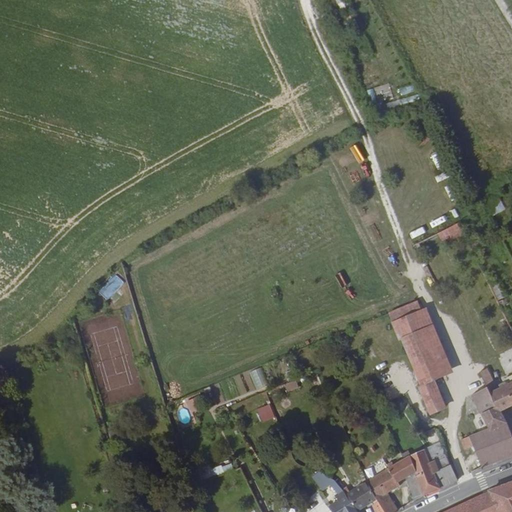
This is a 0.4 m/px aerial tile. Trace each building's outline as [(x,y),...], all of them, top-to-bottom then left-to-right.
[(401,106),(419,101),(417,95),(399,100),(401,106)] [(385,109),(393,107),(390,96),(382,98),(385,109)] [(338,154),(332,158),(341,170),(346,166),(338,154)] [(392,195),(405,191),(404,186),(391,189),(392,195)] [(491,203),(493,213),(503,212),(501,201),(491,203)] [(464,234),(459,222),(438,234),(444,245),(464,234)] [(412,239),(425,234),(423,228),(410,233),(412,239)] [(401,342),(428,331),(418,305),(389,316),(399,343),(401,342)] [(401,342),(421,388),(434,382),(456,373),(436,327),(428,331),(401,342)] [(262,367),(250,371),(256,390),(268,387),(262,367)] [(489,370),(480,374),(487,389),(495,405),(482,412),(480,412),(489,430),(504,424),(499,414),(501,413),(499,410),(511,404),(511,374),(511,375),(511,376),(511,381),(511,382),(510,380),(503,383),(504,386),(498,388),(489,370)] [(296,380),(284,384),(287,392),(299,388),(296,380)] [(434,382),(421,388),(418,389),(430,416),(446,410),(434,382)] [(495,405),(487,389),(474,396),(482,412),(495,405)] [(190,413),(203,409),(199,396),(186,401),(190,413)] [(256,410),(262,424),(275,417),(268,404),(256,410)] [(480,412),(462,421),(470,438),(489,430),(480,412)] [(489,430),(470,438),(475,450),(483,468),(511,452),(511,438),(504,424),(489,430)] [(464,455),(475,450),(470,438),(459,443),(464,455)] [(389,467),(369,482),(387,511),(395,511),(399,510),(389,493),(401,486),(399,482),(409,477),(420,497),(430,492),(458,481),(452,467),(441,471),(436,461),(430,464),(424,450),(411,456),(408,451),(401,455),(404,460),(394,464),(391,460),(387,463),(389,467)] [(441,471),(452,467),(446,454),(435,459),(436,461),(441,471)] [(211,470),(209,466),(200,469),(204,480),(233,470),(231,463),(211,470)] [(472,478),(482,473),(480,468),(469,473),(472,478)] [(511,511),(511,480),(442,511),(511,511)] [(375,505),(379,511),(387,511),(369,482),(361,487),(346,496),(350,502),(353,500),(359,511),(376,501),(378,504),(375,505)] [(359,485),(357,486),(355,483),(342,490),(345,493),(345,494),(346,496),(361,487),(359,485)] [(359,511),(353,500),(350,502),(346,496),(345,494),(339,497),(341,501),(331,506),(333,511),(359,511)]
